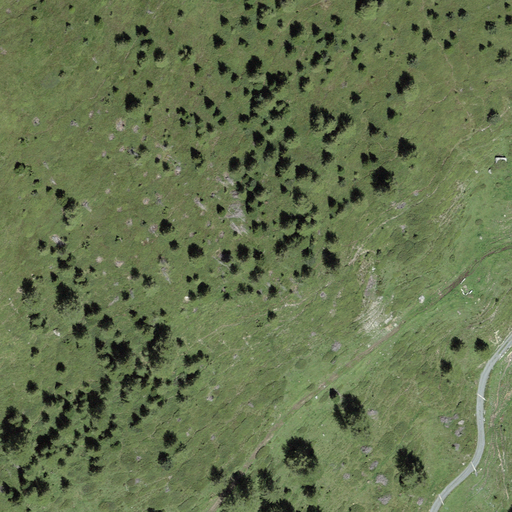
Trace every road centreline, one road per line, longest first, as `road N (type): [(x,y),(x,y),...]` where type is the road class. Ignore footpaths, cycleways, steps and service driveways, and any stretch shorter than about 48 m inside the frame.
road 1 (track): [(217,511),(292,414),(485,253),(511,244)]
road 2 (track): [(433,511),(482,453),(483,377),(511,338)]
